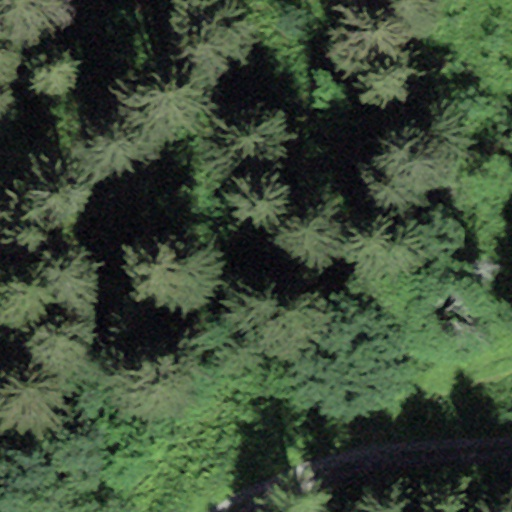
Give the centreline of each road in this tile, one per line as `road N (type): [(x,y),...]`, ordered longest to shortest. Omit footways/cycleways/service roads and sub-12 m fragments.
road 1 (track): [(511,361),(457,376),(365,423),(339,454)]
road 2 (track): [(339,454),(511,444)]
road 3 (track): [(231,511),(339,454)]
